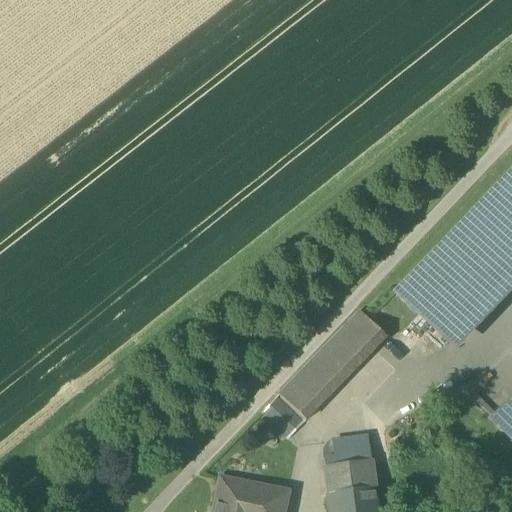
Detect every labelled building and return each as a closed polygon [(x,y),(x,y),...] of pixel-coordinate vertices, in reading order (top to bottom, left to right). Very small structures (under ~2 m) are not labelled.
[(511,172),(396,294),(449,345),(511,278),(511,172)] [(279,397),(305,422),(386,339),(360,313),(279,397)] [(261,415),(288,441),(305,422),(279,397),(261,415)] [(511,412),(497,429),(511,443),(511,412)] [(334,459),(335,468),(371,463),(368,440),(332,445),(334,459)] [(324,461),(325,470),(335,468),(334,459),(324,461)] [(325,470),(328,496),(374,491),(371,463),(335,468),(325,470)] [(213,511),(283,511),(287,494),(220,481),(213,511)] [(376,511),(374,491),(328,496),(330,511),(376,511)]
